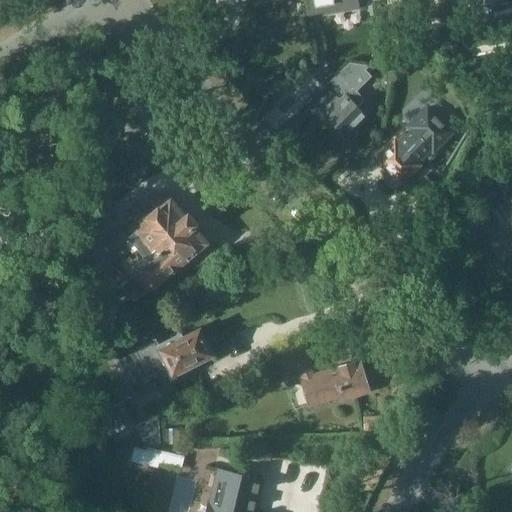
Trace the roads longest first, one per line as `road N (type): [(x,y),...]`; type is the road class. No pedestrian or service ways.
road 1 (residential): [(480,383),(132,0)]
road 2 (residential): [(380,511),(480,383)]
